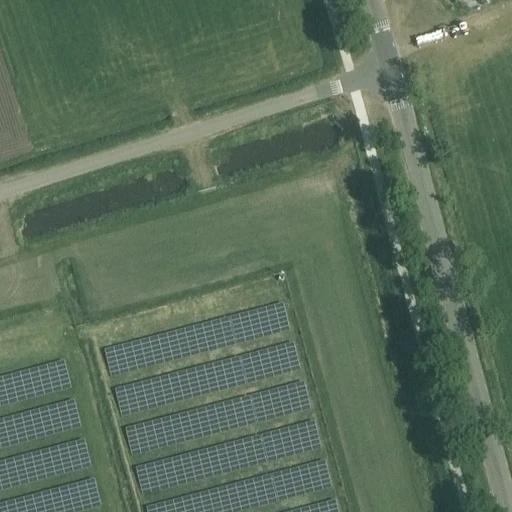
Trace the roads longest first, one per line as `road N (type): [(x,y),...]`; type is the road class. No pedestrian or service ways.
road 1 (tertiary): [(510,511),(389,70)]
road 2 (unclassified): [(389,70),(0,192)]
